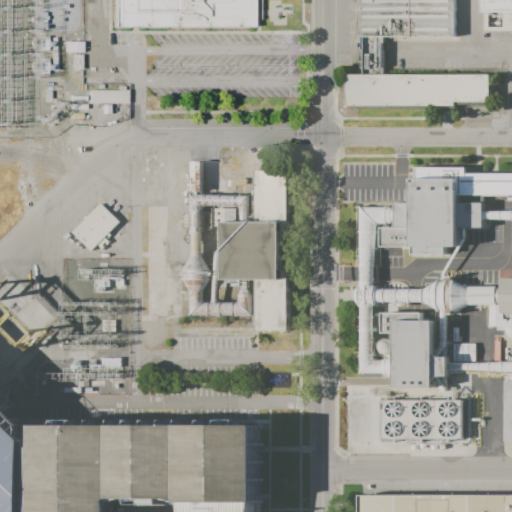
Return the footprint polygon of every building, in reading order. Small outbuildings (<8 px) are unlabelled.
[(266,0),(266,22),(258,22),(258,30),(120,30),(120,0),(266,0)] [(490,78),(384,77),(383,40),(455,40),(455,0),(358,0),(359,40),(363,40),(364,78),(347,78),(346,109),(455,108),(455,104),(490,103),(490,78)] [(511,0),(511,33),(485,34),(485,15),(480,15),(480,0),(511,0)] [(87,90),(87,103),(127,103),(127,90),(87,90)] [(256,213),(257,161),(292,161),(292,218),(284,218),(283,272),(290,272),(290,330),(255,330),(256,275),(222,274),(223,213),(256,213)] [(417,256),(449,256),(449,249),(460,249),(460,230),(488,230),(483,226),(483,209),(488,204),(460,204),(460,198),(511,198),(511,175),(471,175),(471,169),(417,170),(417,179),(412,179),(412,206),(399,206),(397,211),(397,226),(399,231),(386,231),(386,249),(417,249),(417,256)] [(91,249),(120,221),(100,203),(71,233),(91,249)] [(363,211),(397,211),(397,226),(376,225),(374,288),(378,291),(424,291),(438,283),(457,283),(470,289),(500,289),(500,279),(511,279),(511,226),(483,226),(483,209),(511,209),(511,377),(448,378),(448,363),(511,363),(511,315),(501,315),(501,307),(470,307),(457,315),(440,316),(425,307),(380,305),(375,310),(374,362),(384,362),(387,360),(395,360),(395,378),(387,378),(383,376),(361,376),(361,309),(357,305),(356,293),(361,287),(363,211)] [(385,316),(425,316),(425,323),(436,323),(436,359),(451,359),(448,363),(448,378),(451,380),(435,380),(435,391),(395,390),(395,378),(395,360),(395,337),(385,337),(385,316)] [(511,380),(505,381),(505,415),(502,415),(501,442),(511,441),(511,380)] [(0,511),(0,400),(38,443),(35,511),(0,511)] [(462,403),(382,402),(382,441),(463,442),(462,403)] [(35,511),(38,443),(38,425),(267,424),(267,504),(263,504),(262,511),(186,511),(186,502),(123,507),(123,511),(35,511)] [(359,511),(359,486),(511,485),(511,511),(359,511)]
